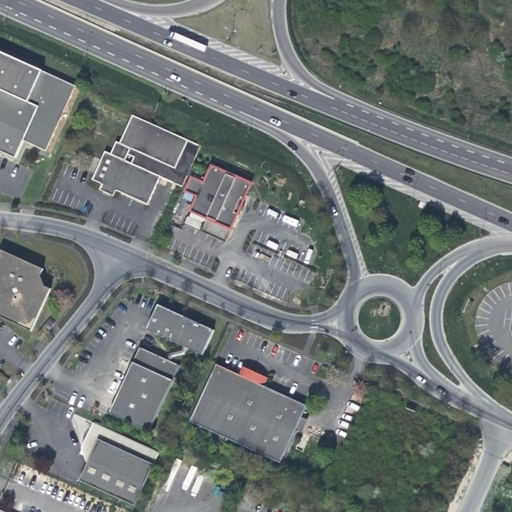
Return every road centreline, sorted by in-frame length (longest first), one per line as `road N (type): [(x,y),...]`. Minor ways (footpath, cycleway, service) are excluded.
road 1 (primary): [(204,84),(511,223)]
road 2 (primary): [(204,84),(300,148),(321,176),(357,290)]
road 3 (primary): [(333,107),(88,4)]
road 4 (primary): [(507,421),(465,381),(435,330),(442,288),(494,246)]
road 5 (primary): [(12,0),(204,84)]
road 6 (residential): [(119,251),(99,290),(0,419)]
road 7 (tertiary): [(119,251),(269,316),(311,324)]
road 8 (primary): [(511,174),(333,107)]
road 9 (unknown): [(339,332),(318,397),(207,348)]
road 10 (primary): [(333,107),(290,60),(276,0)]
road 11 (tertiary): [(0,218),(64,228),(119,251)]
road 12 (primary): [(209,0),(172,11),(88,4)]
